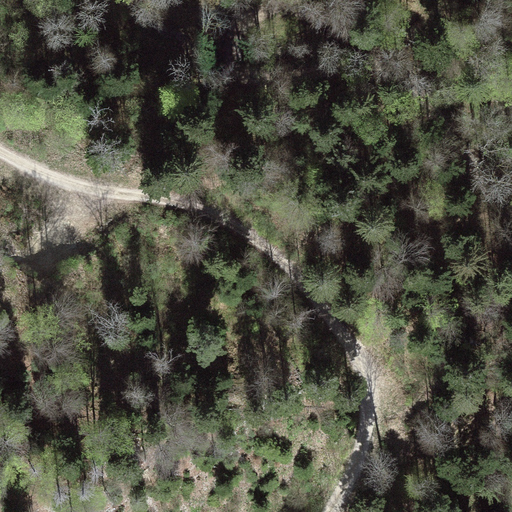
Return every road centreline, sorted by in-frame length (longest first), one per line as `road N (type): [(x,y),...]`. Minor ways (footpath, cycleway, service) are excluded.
road 1 (track): [(332,511),(363,445),(370,387),(343,327),(312,291),(227,216),(196,202),(71,183),(0,147)]
road 2 (track): [(296,0),(236,24),(235,72),(245,79),(365,65),(391,72),(414,88),(460,155),(511,205)]
